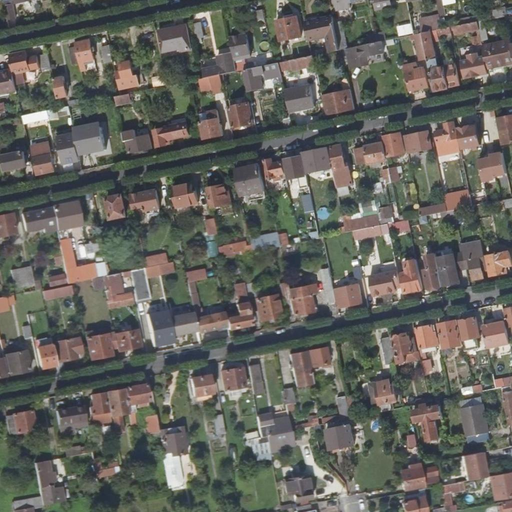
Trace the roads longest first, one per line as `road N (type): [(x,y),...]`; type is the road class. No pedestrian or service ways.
road 1 (residential): [(0,198),(511,92)]
road 2 (residential): [(0,392),(511,289)]
road 3 (residential): [(0,41),(202,0)]
